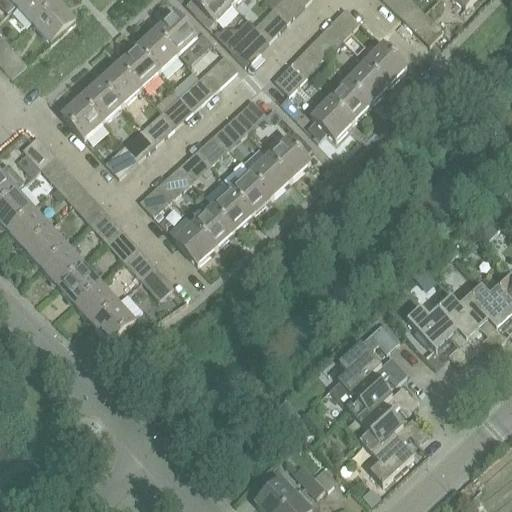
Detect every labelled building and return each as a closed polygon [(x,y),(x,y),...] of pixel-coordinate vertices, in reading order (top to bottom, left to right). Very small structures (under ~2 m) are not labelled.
[(28,0),(5,0),(16,11),(28,0)] [(51,0),(28,0),(16,11),(33,30),(58,7),(51,0)] [(215,28),(233,10),(222,0),(194,0),(190,4),(215,28)] [(242,0),(222,0),(233,10),(242,0)] [(294,0),(305,10),(312,3),(309,0),(294,0)] [(392,15),(399,22),(413,8),(406,0),(392,15)] [(450,0),(465,13),(477,0),(450,0)] [(75,26),(58,7),(33,30),(50,49),(75,26)] [(287,28),(294,21),(280,7),(273,14),(287,28)] [(345,14),(338,21),(352,35),(359,28),(345,14)] [(155,35),(178,61),(197,44),(174,18),(155,35)] [(410,32),(417,39),(431,25),(424,18),(410,32)] [(269,46),(276,39),(262,25),(255,32),(269,46)] [(342,46),(327,32),(320,39),(334,53),(342,46)] [(155,35),(136,52),(159,78),(178,61),(155,35)] [(252,64),(259,57),(244,43),(237,50),(252,64)] [(382,49),(364,68),(388,92),(406,73),(382,49)] [(324,64),(310,50),(303,57),(317,71),(324,64)] [(10,51),(0,59),(0,70),(1,72),(16,59),(10,51)] [(136,52),(117,69),(140,95),(159,78),(136,52)] [(231,82),(238,76),(224,61),(224,62),(217,68),(230,83),(231,82)] [(306,82),(292,68),(285,75),(299,89),(306,82)] [(388,92),(364,68),(346,86),(370,110),(388,92)] [(140,95),(117,69),(99,86),(122,112),(140,95)] [(199,85),(212,99),(219,92),(206,78),(199,85)] [(99,86),(80,103),(103,129),(122,112),(99,86)] [(346,86),(328,104),(353,128),(370,110),(346,86)] [(193,116),(201,109),(187,94),(180,101),(193,116)] [(103,129),(80,103),(61,120),(84,146),(103,129)] [(335,146),(353,128),(328,104),(310,122),(314,126),(326,138),(335,146)] [(266,120),(253,106),(252,105),(245,112),(259,127),(266,120)] [(175,133),(182,126),(169,111),(161,118),(175,133)] [(226,129),(240,144),(247,137),(234,122),(226,129)] [(318,146),(326,138),(314,126),(307,132),(315,139),(313,141),(318,146)] [(156,150),(164,143),(150,128),(143,135),(156,150)] [(215,139),(207,146),(221,161),(228,154),(215,139)] [(268,161),(291,186),(310,169),(287,143),(268,161)] [(137,167),(145,160),(131,145),(124,152),(137,167)] [(55,161),(48,153),(33,167),(40,174),(55,161)] [(196,156),(191,161),(189,163),(202,178),(210,171),(196,156)] [(268,161),(249,178),(272,203),(291,186),(268,161)] [(119,184),(126,177),(113,162),(105,169),(119,184)] [(72,180),(65,172),(50,186),(57,193),(72,180)] [(178,173),(170,180),(183,195),(191,188),(178,173)] [(0,210),(17,195),(0,176),(0,210)] [(249,178),(231,195),(253,220),(272,203),(249,178)] [(159,190),(151,197),(165,212),(172,205),(159,190)] [(74,212),(89,198),(82,191),(67,204),(74,212)] [(0,227),(8,237),(34,214),(17,195),(0,210),(0,227)] [(253,220),(231,195),(212,212),(235,237),(253,220)] [(106,217),(99,210),(84,223),(91,230),(106,217)] [(212,212),(193,229),(216,254),(235,237),(212,212)] [(34,214),(8,237),(25,255),(51,233),(34,214)] [(123,236),(116,228),(101,242),(108,249),(123,236)] [(193,229),(174,245),(197,271),(216,254),(193,229)] [(42,274),(67,251),(51,233),(25,255),(42,274)] [(139,255),(133,247),(118,260),(124,268),(139,255)] [(67,251),(42,274),(59,293),(84,270),(67,251)] [(156,273),(150,266),(135,279),(141,287),(156,273)] [(84,270),(59,293),(76,312),(101,289),(84,270)] [(511,280),(499,292),(511,307),(511,280)] [(173,292),(166,284),(151,298),(158,305),(173,292)] [(76,312),(93,330),(118,308),(101,289),(76,312)] [(511,307),(499,292),(490,300),(482,291),(468,303),(496,335),(510,322),(511,324),(511,336),(509,340),(511,343),(511,307)] [(451,302),(438,314),(466,346),(480,333),(488,342),(478,351),(488,361),(506,345),(496,335),(468,303),(460,311),(451,302)] [(135,326),(118,308),(93,330),(110,349),(135,326)] [(458,352),(448,361),(458,372),(476,356),(466,346),(438,314),(430,322),(421,312),(408,325),(436,357),(450,344),(458,352)] [(350,400),(382,371),(369,357),(378,349),(387,359),(398,349),(381,331),(339,369),(347,378),(338,386),(350,400)] [(349,417),(361,430),(392,401),(380,388),(389,380),(397,390),(408,380),(392,362),(382,371),(350,400),(358,408),(349,417)] [(359,447),(371,461),(403,432),(390,418),(399,410),(408,420),(419,410),(403,392),(392,401),(361,430),(368,439),(359,447)] [(403,432),(371,461),(379,469),(370,477),(382,491),(414,463),(401,448),(410,440),(418,450),(429,441),(413,422),(403,432)] [(303,473),(293,483),(303,493),(321,476),(312,467),(304,475),(303,473)] [(321,476),(303,493),(316,506),(325,497),(327,499),(337,488),(326,478),(324,479),(321,476)] [(257,511),(284,511),(297,500),(281,484),(255,510),(257,511)] [(307,511),(297,500),(284,511),(307,511)]
